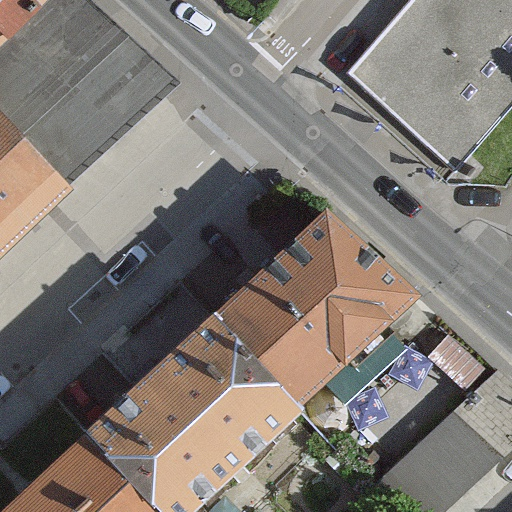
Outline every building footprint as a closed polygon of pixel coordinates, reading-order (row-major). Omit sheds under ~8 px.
[(0,262),(178,84),(88,0),(67,0),(0,67),(0,262)] [(0,0),(0,67),(67,0),(0,0)] [(511,98),(511,0),(411,0),(347,75),(453,167),(511,98)] [(421,304),(332,211),(216,320),(305,413),(421,304)] [(88,441),(154,511),(200,511),(305,413),(216,320),(88,441)] [(511,443),(511,379),(496,363),(486,373),(453,404),(501,454),(511,443)] [(453,404),(370,482),(398,511),(439,511),(501,454),(453,404)] [(154,511),(88,441),(12,511),(154,511)]
